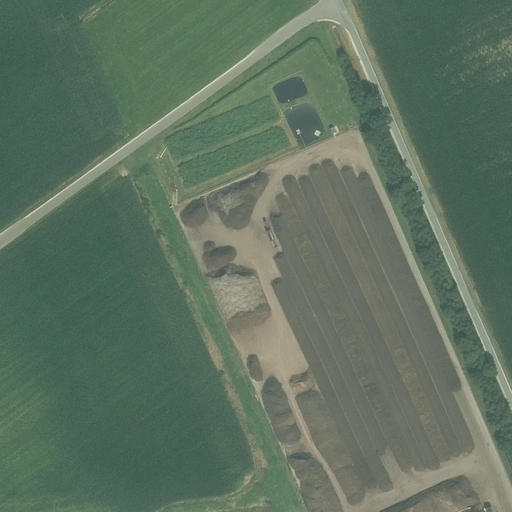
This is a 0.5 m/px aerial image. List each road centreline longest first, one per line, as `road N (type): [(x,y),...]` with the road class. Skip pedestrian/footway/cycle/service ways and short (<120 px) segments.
road 1 (unknown): [(323,511),(226,204),(245,174),(388,123)]
road 2 (unclassified): [(511,409),(335,0)]
road 3 (unclassified): [(0,237),(324,0)]
